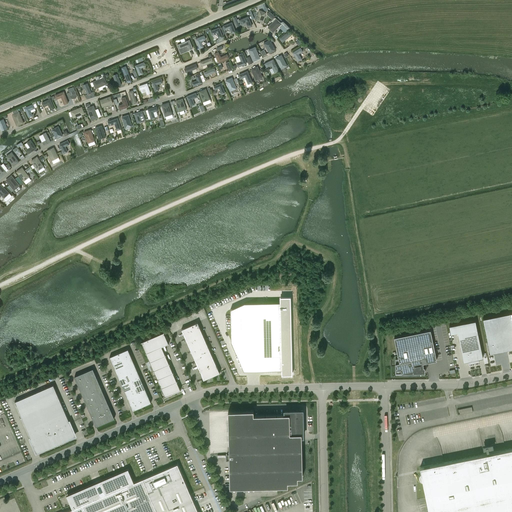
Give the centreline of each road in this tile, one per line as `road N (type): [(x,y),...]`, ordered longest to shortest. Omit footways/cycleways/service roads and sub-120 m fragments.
road 1 (track): [(0,285),(341,137),(377,84),(434,83)]
road 2 (unclassified): [(0,481),(208,392),(321,388)]
road 3 (unclassified): [(0,109),(255,0)]
road 4 (unknown): [(136,423),(107,354),(129,346),(159,413)]
road 5 (unknown): [(99,439),(72,376),(92,365),(122,429)]
road 6 (unclassified): [(384,387),(511,375)]
road 7 (unclassified): [(384,387),(386,511)]
road 8 (unclassified): [(324,511),(321,388)]
